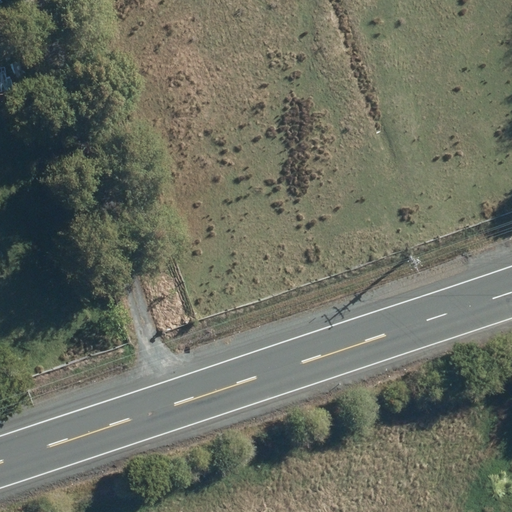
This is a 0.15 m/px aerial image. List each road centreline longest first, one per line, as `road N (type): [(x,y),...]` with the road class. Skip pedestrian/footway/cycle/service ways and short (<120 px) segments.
road 1 (secondary): [(0,462),(511,293)]
road 2 (track): [(170,406),(31,0)]
